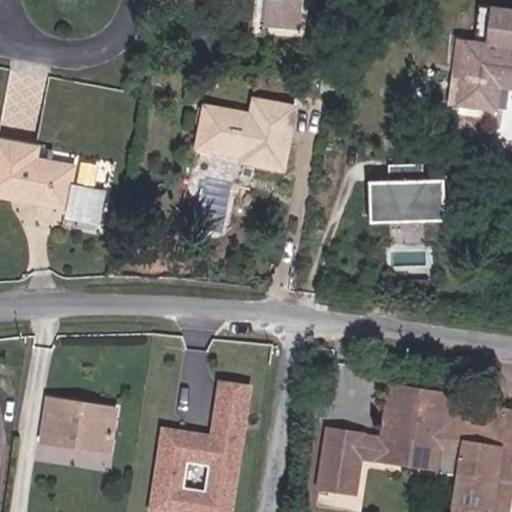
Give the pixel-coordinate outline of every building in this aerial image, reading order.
[(273,31),(274,22),(275,0),(265,0),(263,31),(273,31)] [(275,0),(274,22),(310,25),(311,0),(275,0)] [(511,47),(471,41),(466,70),(483,73),(479,102),(505,106),(508,80),(511,80),(511,47)] [(265,114),(280,117),(283,100),(268,97),(265,114)] [(263,161),(294,166),(305,104),(283,100),(280,117),(265,114),(219,105),(213,143),(254,151),(264,152),(263,161)] [(0,161),(0,188),(75,201),(82,160),(45,154),(47,143),(5,135),(0,161)] [(253,159),(263,161),(264,152),(254,151),(253,159)] [(87,215),(109,218),(115,176),(86,171),(81,207),(87,207),(87,215)] [(390,181),(388,223),(411,224),(412,208),(451,209),(450,225),(469,226),(471,185),(390,181)] [(256,391),(260,370),(232,365),(229,387),(256,391)] [(420,378),(400,374),(391,428),(389,438),(410,442),(420,378)] [(460,384),(420,378),(410,442),(439,446),(453,449),(450,466),(473,469),(466,511),(505,511),(507,503),(511,471),(511,398),(506,397),(503,420),(484,417),(469,414),(455,412),(460,384)] [(59,430),(127,440),(131,408),(95,404),(97,391),(65,386),(59,430)] [(253,412),(256,391),(229,387),(223,419),(213,418),(211,427),(227,430),(230,408),(253,412)] [(95,404),(131,408),(133,397),(97,391),(95,404)] [(486,409),(470,406),(469,414),(484,417),(486,409)] [(238,505),(253,412),(230,408),(227,430),(211,427),(213,418),(174,411),(165,467),(185,470),(182,489),(211,493),(210,501),(238,505)] [(372,425),(336,419),(327,472),(363,478),(368,446),(372,425)] [(368,446),(438,457),(439,446),(410,442),(389,438),(391,428),(372,425),(368,446)] [(0,441),(10,443),(11,432),(0,430),(0,441)] [(0,508),(10,443),(0,441),(0,508)] [(182,489),(185,470),(165,467),(161,493),(210,501),(211,493),(182,489)] [(363,478),(327,472),(326,476),(362,482),(363,478)]
